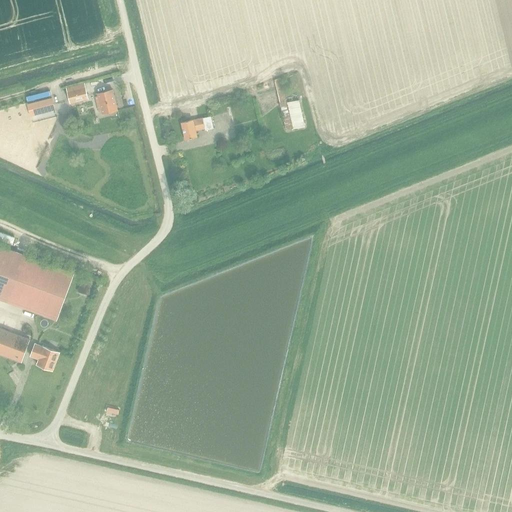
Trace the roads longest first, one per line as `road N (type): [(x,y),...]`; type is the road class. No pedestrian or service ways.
road 1 (unclassified): [(47,444),(118,277),(155,242),(169,210),(118,0)]
road 2 (unclassified): [(343,511),(47,444)]
road 3 (track): [(0,173),(155,242)]
road 4 (unknown): [(0,218),(132,262)]
